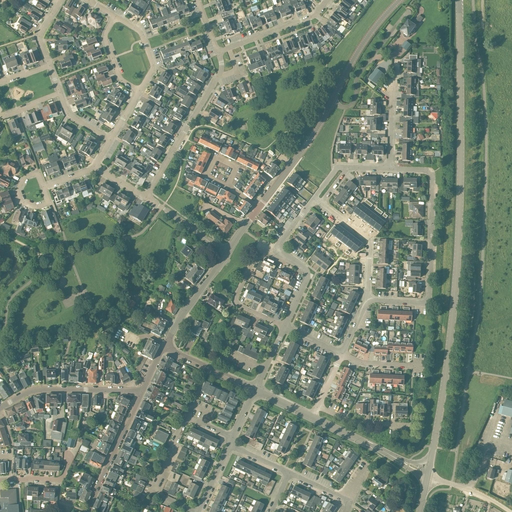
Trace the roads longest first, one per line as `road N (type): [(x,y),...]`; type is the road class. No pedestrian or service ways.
road 1 (secondary): [(427,474),(455,291),(458,0)]
road 2 (residential): [(366,300),(426,301),(432,172)]
road 3 (residential): [(146,197),(219,74),(217,52)]
road 4 (residential): [(0,409),(38,388),(141,389)]
road 5 (residential): [(285,325),(236,300),(261,244),(277,249)]
road 6 (residential): [(88,511),(141,389)]
road 7 (tertiary): [(427,474),(312,415)]
road 8 (tertiary): [(258,207),(331,101)]
road 9 (residential): [(331,101),(344,107),(355,99),(356,77),(403,14)]
road 10 (residential): [(197,511),(154,489),(186,417)]
road 11 (residential): [(217,52),(311,17),(327,0)]
road 12 (tertiary): [(331,101),(357,51),(399,0)]
road 13 (residential): [(366,300),(368,240),(321,202)]
